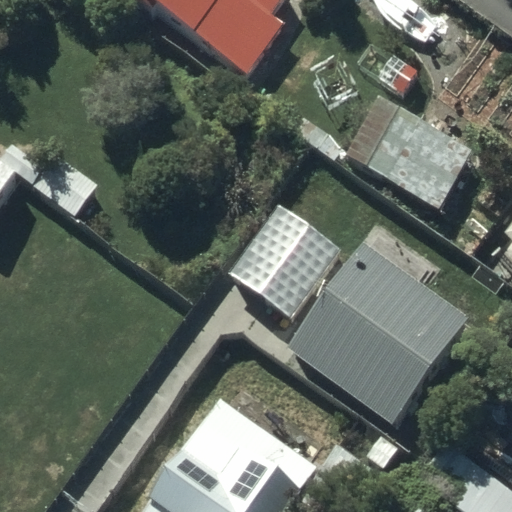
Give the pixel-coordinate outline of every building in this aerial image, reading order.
[(107,0),(105,3),(246,97),(284,40),(275,33),(293,6),(283,0),(107,0)] [(375,116),(344,170),(442,225),(473,171),(375,116)] [(0,181),(0,212),(14,191),(0,181)] [(270,222),(223,290),(288,336),(335,267),(270,222)] [(358,264),(282,368),(391,447),(467,343),(358,264)] [(217,415),(153,511),(300,511),(320,483),(217,415)] [(511,511),(511,503),(449,453),(418,491),(443,511),(511,511)]
